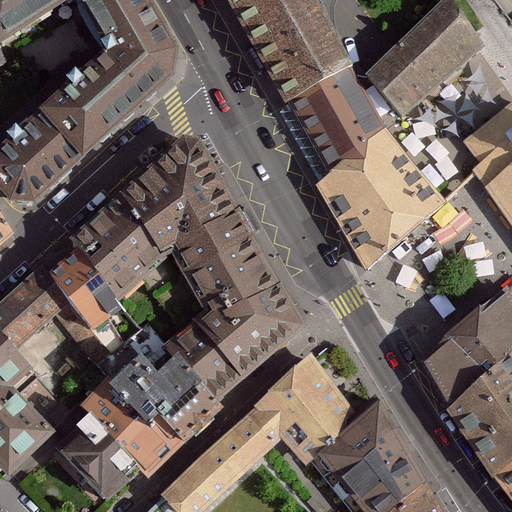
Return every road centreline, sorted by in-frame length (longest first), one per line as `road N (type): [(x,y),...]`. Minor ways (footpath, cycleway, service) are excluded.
road 1 (primary): [(220,78),(401,401),(475,511)]
road 2 (residential): [(220,78),(149,133),(26,251)]
